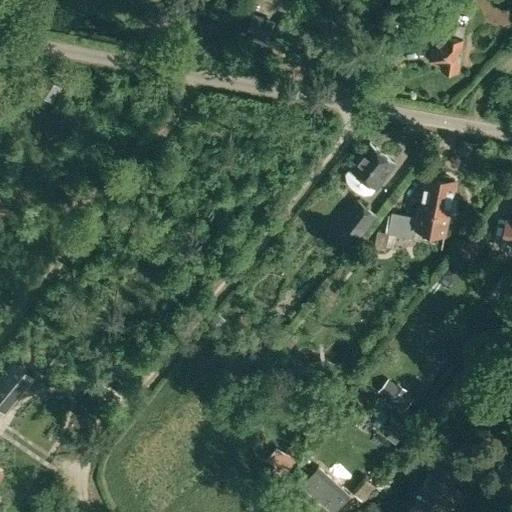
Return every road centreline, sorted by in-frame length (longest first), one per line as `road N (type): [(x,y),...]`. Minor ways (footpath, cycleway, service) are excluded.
road 1 (unclassified): [(511,135),(0,39)]
road 2 (track): [(360,107),(92,448),(81,472),(86,511)]
road 3 (track): [(0,335),(200,76)]
